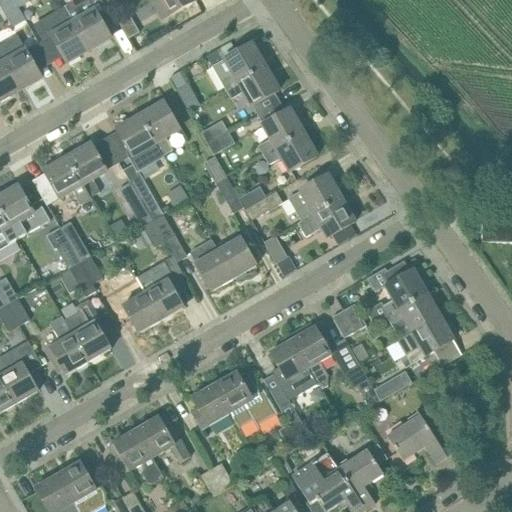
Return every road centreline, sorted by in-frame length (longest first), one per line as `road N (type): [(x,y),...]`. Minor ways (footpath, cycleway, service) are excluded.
road 1 (residential): [(0,461),(428,218)]
road 2 (residential): [(0,156),(272,3)]
road 3 (residential): [(428,218),(272,3)]
road 4 (residential): [(511,358),(506,335),(428,218)]
